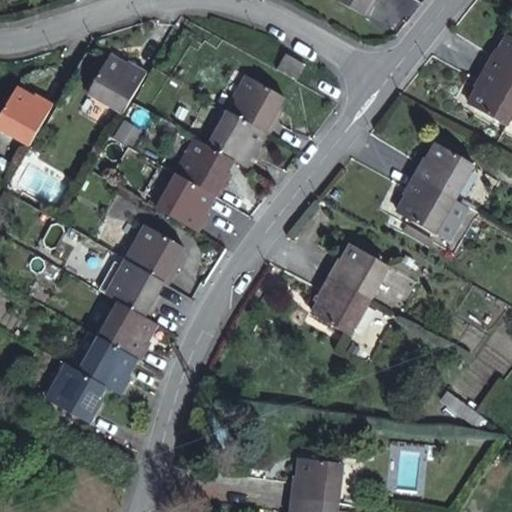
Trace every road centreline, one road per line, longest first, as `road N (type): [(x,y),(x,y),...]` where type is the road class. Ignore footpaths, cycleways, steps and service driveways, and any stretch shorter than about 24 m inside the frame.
road 1 (residential): [(390,82),(255,255),(148,511)]
road 2 (residential): [(187,0),(231,4),(390,82)]
road 3 (residential): [(0,44),(155,0)]
